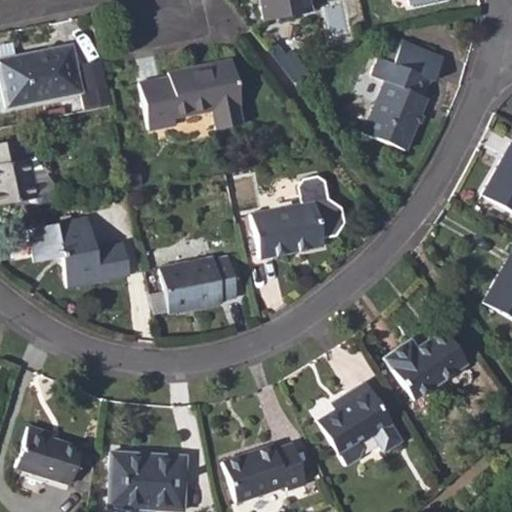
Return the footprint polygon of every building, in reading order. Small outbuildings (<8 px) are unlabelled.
[(256,0),(261,21),(309,12),(307,0),(256,0)] [(403,150),(424,98),(420,96),(426,80),(429,81),(438,60),(398,41),(388,62),(379,59),(377,57),(368,77),(381,83),(359,132),(403,150)] [(386,44),(379,59),(388,62),(398,41),(386,44)] [(0,62),(0,95),(3,108),(80,92),(70,46),(54,49),(55,51),(0,62)] [(208,112),(212,131),(237,126),(233,107),(238,107),(227,61),(166,73),(167,77),(138,83),(147,129),(173,124),(173,119),(208,112)] [(0,204),(34,198),(36,204),(54,201),(60,187),(50,183),(33,157),(26,158),(26,157),(23,157),(18,138),(0,142),(0,204)] [(479,195),(511,213),(511,144),(509,143),(479,195)] [(248,215),(257,259),(321,246),(319,239),(333,236),(342,223),(339,208),(326,200),(322,182),(315,177),(298,180),(293,188),(296,205),(248,215)] [(58,257),(64,287),(126,274),(119,244),(91,249),(85,217),(27,229),(33,262),(58,257)] [(481,303),(511,321),(511,251),(510,250),(481,303)] [(157,269),(165,314),(219,304),(219,301),(234,298),(226,256),(211,260),(210,257),(157,269)] [(387,367),(411,400),(463,362),(440,329),(414,348),(407,340),(379,358),(385,368),(387,367)] [(356,457),(359,451),(355,444),(371,433),(382,450),(400,439),(389,422),(364,382),(344,394),(348,401),(334,410),(314,422),(335,456),(342,466),(356,457)] [(329,404),(334,410),(348,401),(344,394),(329,404)] [(11,468),(65,485),(77,448),(46,439),(48,433),(25,426),(11,468)] [(220,463),(233,504),(282,486),(284,491),(303,485),(289,445),(272,450),(271,446),(220,463)] [(183,457),(156,456),(155,461),(136,460),(137,455),(109,453),(106,507),(180,511),(183,457)]
